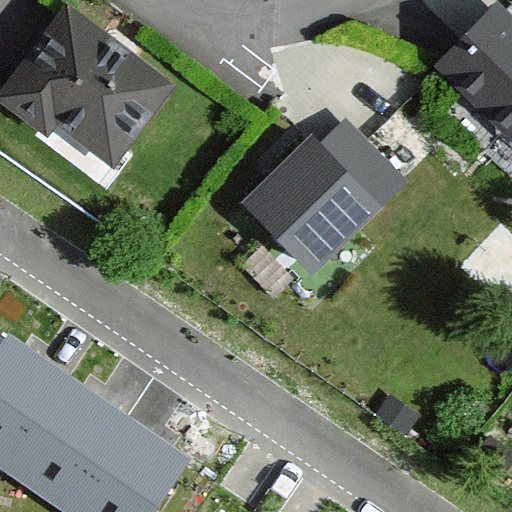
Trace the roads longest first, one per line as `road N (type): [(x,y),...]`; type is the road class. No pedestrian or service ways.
road 1 (residential): [(401,511),(0,230)]
road 2 (residential): [(317,0),(269,19),(186,14),(163,0)]
